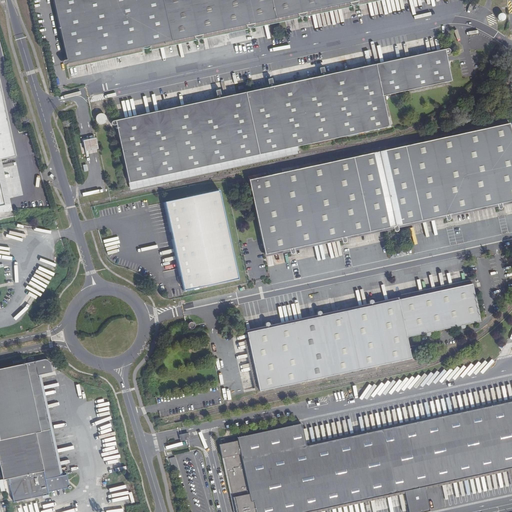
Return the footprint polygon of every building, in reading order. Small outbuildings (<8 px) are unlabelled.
[(53,0),(66,60),(67,64),(171,42),(193,37),(194,37),(195,38),(196,39),(197,39),(198,39),(200,39),(201,38),(201,37),(201,35),(245,26),(246,27),(246,28),(247,28),(249,29),(249,28),(251,28),(251,27),(252,26),(252,24),(297,15),(298,16),(298,17),(299,17),(301,17),(303,16),(303,15),(304,14),(304,13),(349,3),(349,4),(350,5),(351,6),(352,6),(353,6),(355,5),(355,4),(356,3),(355,2),(364,0),(53,0)] [(502,22),(506,16),(501,12),(497,18),(502,22)] [(129,183),(295,147),(389,126),(382,96),(451,81),(445,54),(448,53),(449,53),(449,52),(450,51),(449,50),(448,49),(447,49),(325,75),(324,67),(319,68),(321,76),(274,86),(272,78),(267,79),(269,87),(221,97),(220,89),(215,90),(217,99),(112,121),(111,122),(111,123),(111,124),(111,125),(112,125),(113,126),(116,125),(129,183)] [(106,122),(103,114),(95,116),(98,125),(106,122)] [(511,135),(509,123),(248,180),(265,255),(289,249),(290,252),(291,254),(293,254),(294,253),(294,251),(294,248),(341,238),(341,241),(343,243),(345,243),(346,242),(346,240),(346,237),(393,227),(393,230),(395,232),(397,231),(398,230),(398,229),(398,226),(445,216),(445,219),(446,220),(449,220),(450,219),(450,218),(449,215),(497,204),(497,207),(498,209),(501,209),(502,208),(502,206),(501,203),(511,201),(511,135)] [(96,138),(83,141),(85,151),(98,148),(96,138)] [(218,192),(163,204),(182,292),(237,279),(218,192)] [(259,391),(410,359),(405,336),(424,332),(424,333),(424,334),(425,335),(426,335),(428,334),(428,333),(428,332),(428,331),(458,325),(459,326),(460,327),(461,328),(462,328),(463,327),(463,326),(463,324),(479,321),(471,284),(374,305),(373,302),(372,300),(370,300),(369,301),(369,303),(369,306),(322,316),(321,313),(320,311),(318,311),(317,312),(317,314),(317,317),(270,327),(269,324),(268,323),(266,322),(265,323),(265,325),(265,328),(248,332),(247,332),(259,391)] [(0,368),(0,469),(2,480),(8,478),(13,502),(49,495),(48,492),(67,488),(68,488),(68,489),(69,489),(70,489),(70,488),(70,487),(70,486),(69,486),(66,474),(59,476),(38,375),(51,372),(49,363),(48,362),(48,361),(47,361),(47,360),(46,360),(45,359),(44,359),(43,359),(42,359),(0,368)] [(237,440),(221,444),(235,511),(307,511),(391,494),(404,491),(405,494),(408,511),(425,511),(430,511),(425,487),(511,467),(511,401),(306,446),(301,423),(237,437),(237,440)] [(189,439),(181,441),(181,437),(189,435),(188,433),(179,435),(180,441),(189,439)] [(169,458),(171,465),(174,464),(175,471),(179,470),(175,457),(169,458)]
